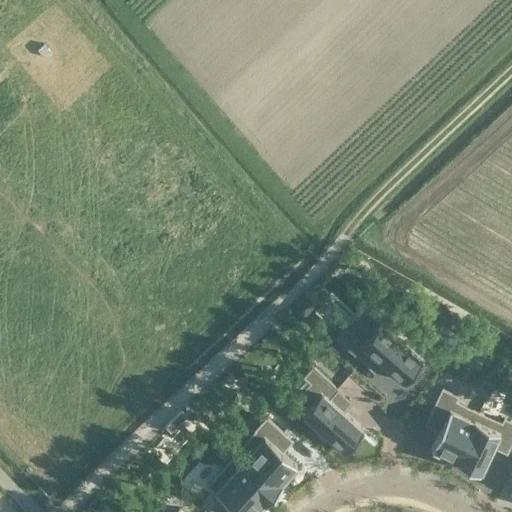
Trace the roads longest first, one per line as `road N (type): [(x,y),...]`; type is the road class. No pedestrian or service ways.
road 1 (track): [(65,511),(328,260),(372,199),(511,63)]
road 2 (residential): [(313,511),(355,491),(395,485),(460,511)]
